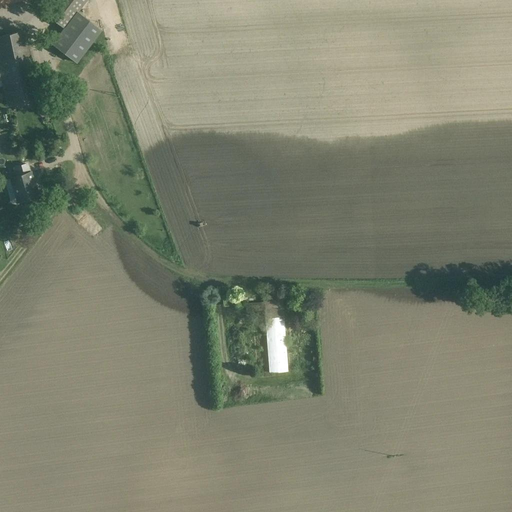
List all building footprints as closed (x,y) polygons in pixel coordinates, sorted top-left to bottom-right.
[(60,0),(49,15),(67,29),(80,12),(88,0),(60,0)] [(103,30),(80,12),(67,29),(54,45),(78,63),(103,30)] [(3,35),(0,35),(0,67),(3,79),(8,105),(39,99),(24,31),(3,35)] [(30,173),(17,177),(11,178),(18,202),(37,196),(36,189),(33,179),(31,173),(30,173)] [(287,370),(281,300),(262,301),(268,372),(287,370)]
